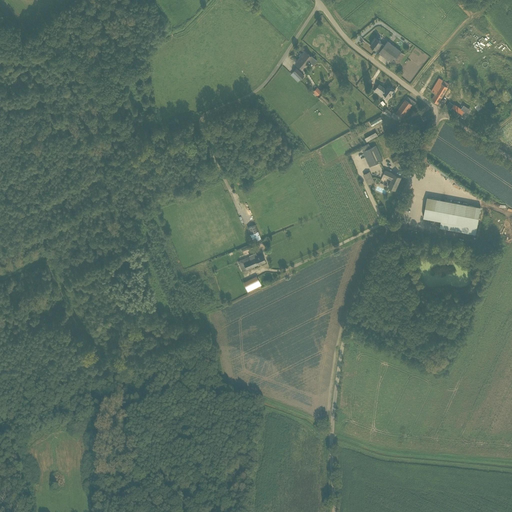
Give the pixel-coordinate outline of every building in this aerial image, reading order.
[(381,39),(379,41),(376,38),(370,45),(377,50),(377,49),(380,51),(379,52),(392,63),(393,63),(401,52),(401,51),(387,41),(386,43),(381,39)] [(310,56),(304,51),(295,63),(301,68),(306,62),(309,64),(314,58),(311,56),(310,56)] [(397,66),(405,55),(401,52),(393,63),(397,66)] [(304,76),(296,68),(293,72),(300,79),(304,76)] [(435,94),(432,99),(438,103),(448,87),(447,87),(449,84),(439,78),(434,88),(432,92),(435,94)] [(395,92),(393,91),(393,90),(388,86),(386,89),(379,84),(374,91),(382,96),(383,93),(389,97),(391,94),(393,94),(395,92)] [(317,96),(322,92),(318,87),(313,91),(317,96)] [(321,95),(318,98),(326,105),(329,102),(321,95)] [(413,104),(405,99),(396,112),(403,117),(413,104)] [(454,103),(450,109),(460,116),(464,110),(454,103)] [(389,117),(392,113),(386,109),(383,112),(389,117)] [(367,141),(379,136),(377,132),(366,138),(367,141)] [(383,160),(381,156),(376,145),(371,147),(369,143),(362,146),(364,151),(363,151),(370,166),(383,160)] [(399,162),(402,169),(407,166),(400,154),(391,159),(394,164),(399,162)] [(385,170),(383,175),(392,179),(391,181),(389,187),(395,190),(397,184),(398,185),(401,177),(394,174),(385,170)] [(476,235),(477,228),(481,207),(427,197),(423,218),(441,221),(440,228),(476,235)] [(261,238),(255,224),(248,227),(253,241),(261,238)] [(245,270),(265,262),(262,254),(257,256),(256,253),(249,256),(238,261),(242,271),(245,270)] [(244,281),(248,291),(262,285),(258,276),(244,281)]
